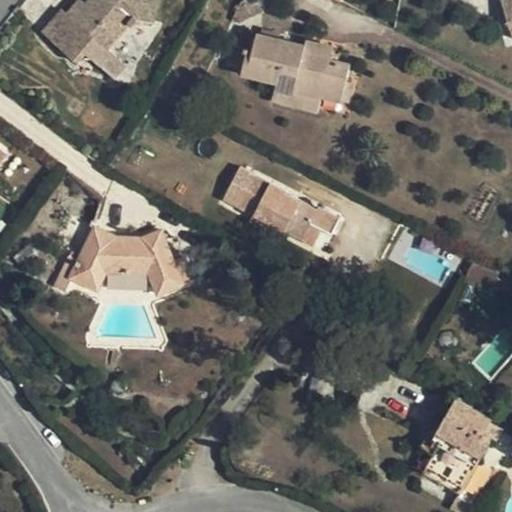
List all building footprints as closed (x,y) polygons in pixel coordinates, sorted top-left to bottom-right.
[(61,9),(44,30),(62,47),(71,37),(102,64),(112,52),(108,46),(134,17),(153,19),(156,0),(89,0),(87,2),(84,0),(78,0),(66,14),(61,9)] [(243,0),(242,0),(234,18),(241,21),(264,11),(266,5),(254,0),(243,0)] [(511,0),(502,0),(511,29),(511,0)] [(243,28),(240,44),(254,47),(257,33),(243,28)] [(342,102),(351,62),(332,58),(306,51),(307,44),(257,33),(254,47),(240,44),(235,63),(245,67),(244,71),(278,80),(274,98),(319,110),(321,96),(342,102)] [(309,39),(307,44),(306,51),(332,58),(335,45),(309,39)] [(126,64),(112,52),(102,64),(116,76),(126,64)] [(314,221),(323,226),(333,231),(340,217),(321,206),(319,209),(286,192),(287,190),(256,174),(253,180),(238,173),(226,197),(255,212),(287,228),(305,237),(314,221)] [(283,235),(287,228),(255,212),(251,219),(283,235)] [(315,243),(323,226),(314,221),(305,237),(315,243)] [(80,259),(70,255),(57,284),(66,289),(72,276),(98,288),(107,267),(149,270),(160,292),(194,278),(185,256),(175,259),(162,230),(141,239),(122,238),(97,226),(82,254),(80,259)] [(73,250),(70,255),(80,259),(82,254),(73,250)] [(498,270),(472,259),(464,279),(490,290),(498,270)] [(456,398),(439,429),(435,436),(478,461),(490,437),(483,434),(492,417),(456,398)] [(435,436),(439,429),(433,425),(425,440),(437,448),(426,469),(461,489),(458,495),(473,504),(490,474),(475,465),(478,461),(435,436)] [(460,511),(469,511),(473,504),(458,495),(452,507),(460,511)]
